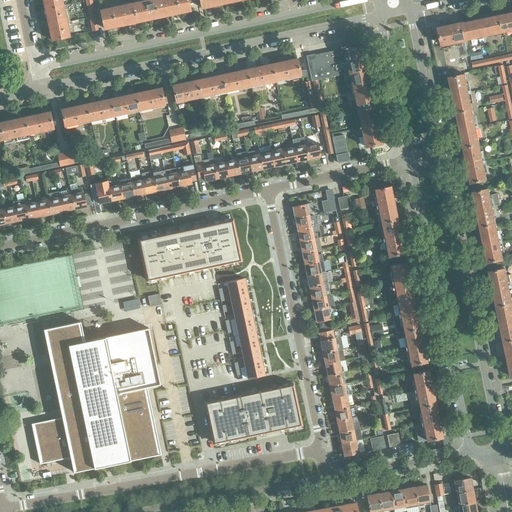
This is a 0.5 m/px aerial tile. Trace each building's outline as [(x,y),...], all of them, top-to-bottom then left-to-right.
[(61,0),(43,0),(45,9),(63,5),(61,0)] [(143,0),(141,0),(122,4),(126,24),(147,19),(143,0)] [(165,0),(143,0),(147,19),(168,15),(165,0)] [(187,0),(165,0),(168,15),(190,10),(187,0)] [(122,4),(101,8),(105,28),(126,24),(122,4)] [(63,5),(45,9),(48,22),(49,26),(52,41),(57,39),(56,39),(69,36),(63,5)] [(511,12),(499,16),(503,32),(511,29),(511,12)] [(479,20),(463,23),(467,40),(479,37),(480,43),(486,42),(485,36),(503,32),(499,16),(484,19),(484,18),(479,19),(479,20)] [(463,23),(451,25),(455,43),(460,64),(453,66),(453,69),(463,67),(464,69),(467,69),(467,66),(469,66),(466,56),(468,56),(464,40),(467,40),(463,23)] [(451,25),(439,28),(441,37),(443,45),(446,60),(448,67),(453,66),(460,64),(455,43),(451,25)] [(352,47),(312,55),(315,68),(364,57),(362,45),(352,47)] [(312,55),(306,56),(311,76),(312,81),(313,80),(317,80),(345,74),(350,73),(366,69),(367,69),(364,57),(315,68),(312,55)] [(280,62),(272,64),(275,80),(300,74),(297,59),(289,60),(280,62)] [(255,68),(247,69),(251,85),(275,80),(272,64),(264,66),(255,68)] [(503,65),(499,66),(502,84),(507,83),(503,65)] [(231,73),(223,75),(226,91),(251,85),(247,69),(239,71),(231,73)] [(350,73),(345,74),(346,80),(351,79),(358,109),(374,106),(370,90),(371,90),(370,85),(369,85),(366,69),(350,73)] [(454,76),(449,77),(453,93),(452,93),(453,97),(453,98),(454,97),(457,113),(472,109),(465,74),(454,76)] [(206,79),(198,80),(201,96),(226,91),(223,75),(215,76),(214,77),(206,79)] [(181,84),(173,86),(173,87),(176,101),(201,96),(198,80),(190,82),(181,84)] [(308,81),(301,83),(307,108),(314,106),(308,81)] [(507,85),(501,86),(505,102),(511,101),(507,85)] [(144,92),(136,94),(140,109),(164,104),(162,91),(161,88),(153,90),(144,92)] [(120,97),(111,99),(115,115),(140,109),(136,94),(128,95),(120,97)] [(501,95),(490,97),(491,103),(504,101),(503,94),(501,95)] [(95,103),(87,104),(90,120),(115,115),(111,99),(103,101),(95,103)] [(70,108),(62,110),(65,125),(90,120),(87,104),(79,106),(70,108)] [(374,106),(358,109),(365,147),(381,143),(378,127),(379,127),(378,122),(377,122),(374,106)] [(493,107),(488,108),(490,121),(490,122),(497,120),(494,107),(493,107)] [(472,109),(457,113),(460,128),(459,128),(460,132),(461,132),(464,148),(480,144),(478,138),(484,137),(482,127),(476,128),(472,109)] [(33,116),(25,118),(28,133),(53,128),(56,127),(53,112),(50,112),(42,114),(33,116)] [(8,121),(0,123),(4,139),(5,143),(29,138),(28,133),(25,118),(17,119),(8,121)] [(224,119),(216,121),(218,131),(226,129),(224,119)] [(184,127),(176,128),(179,141),(187,139),(186,134),(184,127)] [(176,128),(169,130),(171,138),(172,143),(179,141),(176,128)] [(344,135),(332,137),(333,143),(345,141),(344,135)] [(198,140),(191,142),(193,154),(200,152),(198,140)] [(188,142),(171,146),(172,151),(183,149),(184,156),(190,154),(188,142)] [(298,143),(293,144),(294,148),(297,161),(301,160),(302,160),(303,162),(309,160),(305,145),(298,147),(298,143)] [(317,143),(305,145),(309,160),(314,159),(314,158),(315,157),(320,156),(317,143)] [(480,144),(464,148),(467,163),(467,167),(468,167),(471,183),(487,180),(480,144)] [(269,146),(258,148),(260,154),(263,170),(269,169),(269,167),(274,166),(270,149),(269,146)] [(280,147),(270,149),(274,166),(279,165),(280,165),(280,166),(286,165),(283,150),(281,150),(280,147)] [(160,148),(148,151),(150,160),(162,158),(161,154),(160,148)] [(294,148),(283,150),(286,165),(291,164),(291,162),(292,162),(297,161),(294,148)] [(72,151),(64,153),(67,165),(75,163),(74,159),(72,151)] [(247,152),(236,155),(237,160),(240,175),(246,174),(245,172),(247,172),(251,171),(247,152)] [(260,154),(247,152),(251,171),(256,170),(257,170),(257,171),(263,170),(260,154)] [(64,153),(58,154),(59,162),(60,166),(67,165),(64,153)] [(197,156),(194,156),(198,177),(204,176),(205,181),(210,180),(211,179),(212,181),(217,180),(214,164),(213,159),(201,161),(200,155),(197,156)] [(237,160),(226,162),(229,176),(233,175),(234,175),(234,176),(240,175),(237,160)] [(93,162),(86,164),(88,176),(95,174),(93,162)] [(226,162),(214,164),(217,180),(223,178),(223,177),(224,177),(229,176),(226,162)] [(77,166),(66,168),(67,174),(78,172),(79,177),(86,176),(83,164),(77,166)] [(182,166),(176,168),(180,187),(186,186),(185,185),(191,184),(190,180),(196,179),(192,164),(182,166)] [(175,168),(164,170),(168,188),(173,187),(174,188),(180,187),(176,168),(175,168)] [(164,170),(153,172),(154,177),(158,192),(163,191),(163,190),(168,188),(164,170)] [(153,171),(141,174),(142,176),(143,180),(146,193),(151,192),(151,193),(158,192),(154,177),(153,172),(153,171)] [(142,176),(131,178),(135,197),(140,196),(140,195),(146,193),(143,180),(142,176)] [(131,178),(119,180),(123,198),(128,197),(128,198),(135,197),(131,178)] [(119,180),(107,182),(108,187),(112,202),(118,201),(117,199),(123,198),(119,180)] [(107,182),(90,185),(94,202),(99,201),(100,203),(105,202),(105,203),(112,202),(108,187),(107,182)] [(76,183),(68,185),(69,189),(70,191),(70,195),(74,210),(80,209),(80,208),(85,206),(82,192),(82,189),(77,190),(76,183)] [(390,186),(375,190),(381,223),(397,220),(394,205),(395,205),(394,201),(393,201),(390,186)] [(69,189),(59,191),(60,197),(63,211),(68,210),(68,211),(74,210),(70,195),(70,191),(69,189)] [(489,189),(473,192),(476,208),(477,212),(480,227),(496,224),(492,206),(500,205),(498,194),(490,195),(489,189)] [(59,191),(47,194),(48,200),(51,215),(57,214),(57,212),(63,211),(60,197),(59,191)] [(344,197),(338,198),(340,210),(351,208),(348,196),(344,197)] [(363,198),(355,200),(357,210),(366,208),(363,198)] [(24,199),(13,201),(14,207),(17,221),(23,220),(23,221),(29,220),(25,204),(24,199)] [(327,200),(330,212),(336,211),(333,199),(327,200)] [(48,200),(37,202),(40,216),(45,215),(46,216),(51,215),(48,200)] [(327,200),(322,202),(324,213),(330,212),(327,200)] [(37,202),(25,204),(29,220),(34,219),(34,217),(40,216),(37,202)] [(306,205),(293,208),(294,213),(293,213),(294,219),(313,215),(318,214),(317,209),(312,210),(311,204),(306,205)] [(14,207),(2,209),(5,225),(11,223),(11,222),(17,221),(14,207)] [(313,215),(294,219),(295,225),(296,225),(297,230),(311,228),(315,227),(313,215)] [(207,225),(139,240),(148,280),(240,260),(232,220),(220,222),(207,225)] [(397,220),(381,223),(388,256),(404,253),(401,238),(402,238),(401,234),(400,234),(397,220)] [(496,224),(480,227),(484,242),(483,243),(484,247),(485,247),(488,263),(503,259),(496,224)] [(311,228),(297,230),(298,236),(299,242),(314,239),(311,228)] [(314,239),(299,242),(300,248),(301,248),(302,253),(316,250),(321,249),(318,238),(314,239)] [(316,250),(302,253),(303,258),(302,259),(304,265),(323,261),(321,254),(317,255),(316,250)] [(323,261),(304,265),(305,271),(306,270),(307,276),(321,273),(325,272),(324,267),(323,261)] [(406,262),(391,265),(397,298),(413,295),(410,281),(411,281),(410,276),(409,276),(406,262)] [(506,268),(490,272),(493,287),(492,287),(493,291),(493,292),(494,292),(497,307),(511,303),(511,299),(509,286),(511,285),(511,277),(511,274),(507,275),(506,268)] [(321,273),(307,276),(308,281),(307,281),(308,287),(323,284),(327,283),(325,272),(321,273)] [(244,278),(227,282),(229,293),(247,289),(244,278)] [(323,284),(308,287),(310,293),(312,298),(325,296),(330,295),(328,283),(327,283),(323,284)] [(247,289),(229,293),(232,303),(249,300),(247,289)] [(159,293),(148,296),(150,306),(162,304),(159,293)] [(325,296),(312,298),(313,304),(312,304),(313,310),(328,307),(334,305),(332,294),(330,295),(325,296)] [(413,295),(397,298),(404,331),(420,328),(417,314),(417,310),(416,309),(413,295)] [(249,300),(232,303),(234,314),(251,310),(249,300)] [(351,316),(346,317),(347,324),(359,321),(355,302),(348,303),(351,316)] [(511,303),(497,307),(500,322),(500,327),(501,327),(504,342),(511,340),(511,303)] [(328,307),(313,310),(314,316),(315,316),(316,322),(330,319),(328,307)] [(251,310),(234,314),(236,325),(253,321),(251,310)] [(44,421),(31,423),(40,464),(46,462),(62,459),(65,458),(70,457),(72,468),(73,472),(105,465),(110,464),(135,459),(161,454),(160,452),(147,387),(160,384),(160,383),(156,365),(155,362),(153,351),(148,328),(148,327),(84,341),(80,321),(44,329),(43,329),(44,330),(49,354),(50,358),(50,363),(38,366),(39,369),(46,406),(59,404),(60,409),(62,417),(44,421)] [(253,321),(236,325),(238,335),(256,332),(253,321)] [(360,325),(348,327),(350,336),(362,333),(360,325)] [(420,328),(404,331),(411,365),(427,361),(424,347),(423,342),(420,328)] [(339,329),(319,333),(322,347),(321,347),(322,353),(337,350),(342,349),(343,349),(339,329)] [(256,332),(238,335),(241,346),(258,342),(256,332)] [(258,342),(241,346),(243,356),(260,353),(258,342)] [(337,350),(322,353),(323,359),(324,359),(326,364),(339,362),(345,360),(342,349),(337,350)] [(260,353),(243,356),(245,367),(262,363),(260,353)] [(327,369),(325,370),(327,376),(342,373),(347,372),(345,360),(339,362),(326,364),(327,369)] [(245,367),(240,368),(242,374),(243,379),(247,378),(265,374),(262,363),(245,367)] [(429,371),(413,374),(417,391),(418,398),(420,407),(435,404),(432,389),(433,389),(432,385),(429,371)] [(342,373),(327,376),(328,382),(329,382),(329,383),(330,387),(344,384),(346,384),(344,373),(342,374),(342,373)] [(249,393),(206,403),(214,442),(214,443),(248,436),(279,429),(285,428),(301,424),(297,404),(292,384),(249,393)] [(344,384),(330,387),(331,391),(331,392),(330,392),(331,399),(346,395),(344,384)] [(406,393),(395,395),(397,402),(408,400),(406,393)] [(346,395),(331,399),(333,404),(334,404),(334,405),(335,410),(349,407),(346,395)] [(424,425),(416,426),(417,431),(425,430),(427,440),(442,437),(439,422),(440,422),(439,418),(438,418),(435,404),(420,407),(424,425)] [(349,407),(335,410),(336,414),(336,415),(335,415),(336,421),(351,418),(357,417),(355,406),(349,407)] [(351,418),(336,421),(337,427),(338,427),(338,428),(339,432),(353,429),(360,428),(359,422),(352,424),(351,418)] [(353,429),(339,432),(340,438),(341,443),(356,440),(362,439),(360,428),(353,429)] [(395,434),(387,435),(389,447),(397,446),(396,442),(396,440),(395,438),(395,434)] [(383,436),(377,437),(378,445),(379,449),(380,449),(385,448),(383,436)] [(377,437),(370,438),(372,450),(375,450),(379,449),(378,445),(377,437)] [(356,440),(341,443),(342,450),(343,450),(343,451),(344,455),(358,452),(356,440)] [(449,482),(441,484),(443,495),(451,493),(456,492),(472,489),(470,477),(460,479),(454,480),(449,481),(449,482)] [(441,484),(435,485),(437,496),(443,495),(441,484)] [(427,485),(415,487),(418,506),(424,505),(430,504),(429,501),(430,501),(427,485)] [(415,487),(403,490),(406,508),(418,506),(415,487)] [(456,492),(451,493),(454,505),(459,504),(475,501),(472,489),(456,492)] [(403,490),(391,492),(393,508),(394,511),(396,511),(407,510),(406,508),(403,490)] [(391,492),(379,494),(381,510),(393,508),(391,492)] [(379,494),(366,496),(369,511),(381,510),(379,494)] [(476,511),(475,501),(459,504),(460,511),(476,511)] [(344,505),(343,505),(344,511),(356,511),(355,503),(350,504),(344,505)]
